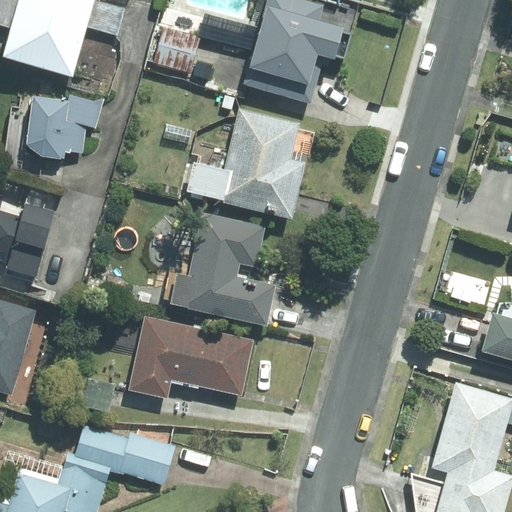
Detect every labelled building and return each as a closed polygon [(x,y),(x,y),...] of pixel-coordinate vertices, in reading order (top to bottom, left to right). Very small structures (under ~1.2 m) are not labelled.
[(127,1),(122,0),(0,0),(0,28),(13,32),(5,58),(71,76),(85,28),(117,37),(127,1)] [(267,0),(243,85),(311,104),(324,59),(333,62),(341,30),(318,24),(323,7),(298,0),(267,0)] [(153,64),(189,74),(199,37),(163,28),(153,64)] [(64,151),(81,154),(85,129),(95,130),(102,101),(92,104),(69,98),(68,104),(34,101),(27,145),(41,156),(63,160),(64,151)] [(185,194),(290,219),(311,134),(297,130),(298,126),(238,111),(228,153),(219,151),(214,170),(192,165),(185,194)] [(0,198),(0,262),(7,265),(6,270),(35,277),(57,202),(28,193),(21,219),(0,213),(0,206),(2,199),(0,198)] [(176,275),(170,305),(265,326),(274,287),(234,278),(238,263),(255,266),(263,229),(202,215),(187,277),(176,275)] [(0,391),(11,395),(36,311),(0,300),(0,391)] [(482,353),(511,361),(511,322),(492,317),(482,353)] [(144,319),(128,391),(166,399),(170,380),(240,396),(252,343),(144,319)] [(67,403),(108,413),(114,386),(74,376),(67,403)] [(511,403),(511,400),(455,384),(430,470),(446,475),(444,485),(411,475),(414,511),(503,511),(511,482),(511,477),(492,472),(506,424),(511,403)] [(0,511),(97,511),(111,467),(161,482),(171,449),(132,437),(131,442),(84,428),(76,454),(67,451),(57,484),(17,472),(7,505),(0,503),(0,511)]
